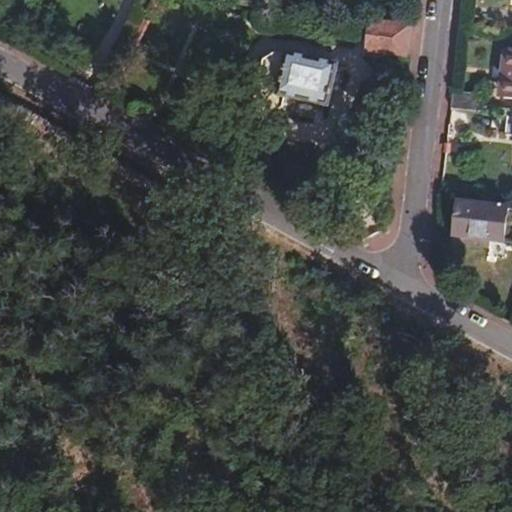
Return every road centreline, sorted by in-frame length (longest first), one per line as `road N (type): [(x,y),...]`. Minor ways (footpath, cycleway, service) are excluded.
road 1 (residential): [(0,65),(388,282)]
road 2 (residential): [(388,282),(427,135),(443,0)]
road 3 (residential): [(388,282),(511,343)]
